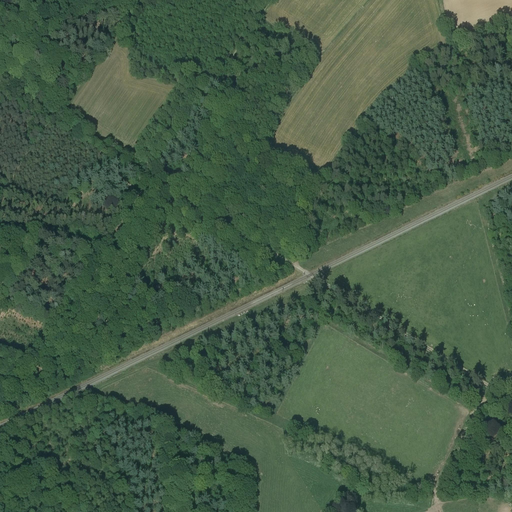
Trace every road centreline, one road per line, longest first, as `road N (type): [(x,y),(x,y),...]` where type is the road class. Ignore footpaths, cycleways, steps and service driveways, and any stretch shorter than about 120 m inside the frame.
road 1 (track): [(0,86),(511,395)]
road 2 (track): [(440,0),(451,41),(394,86),(355,131),(290,262)]
road 3 (track): [(156,179),(0,402)]
road 4 (track): [(436,504),(490,387)]
